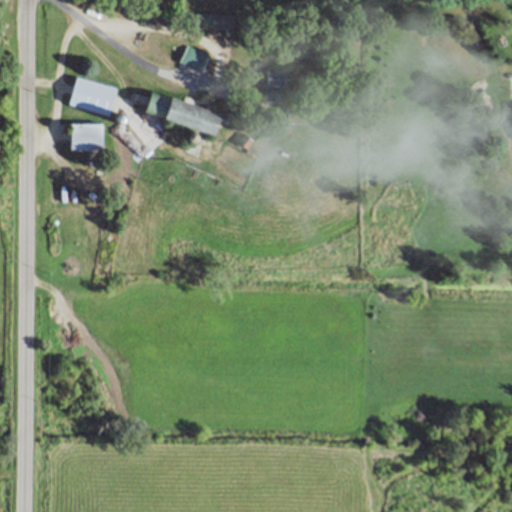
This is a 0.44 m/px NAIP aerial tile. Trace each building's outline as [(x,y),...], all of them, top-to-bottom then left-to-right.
[(197,13),(234,15),(234,28),(195,28),(197,13)] [(186,44),(208,55),(200,71),(178,61),(186,44)] [(262,82),(268,81),(267,69),(285,70),(286,88),(278,88),(279,102),(261,103),(262,82)] [(75,76),(116,87),(110,115),(67,103),(75,76)] [(212,136),(163,119),(164,116),(145,109),(150,94),(168,101),(170,96),(218,114),(220,112),(229,116),(224,125),(216,123),(212,136)] [(69,123),(103,123),(102,148),(69,149),(69,123)] [(245,132),(252,138),(245,148),(238,142),(245,132)]
